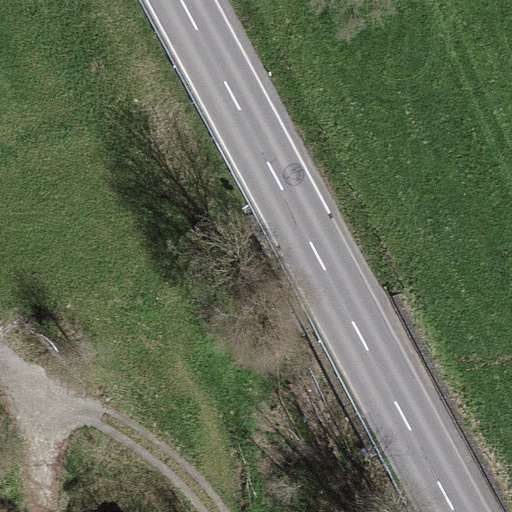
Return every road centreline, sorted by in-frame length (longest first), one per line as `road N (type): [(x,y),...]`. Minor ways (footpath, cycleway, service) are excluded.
road 1 (tertiary): [(172,0),(455,511)]
road 2 (track): [(38,511),(24,372),(206,511)]
